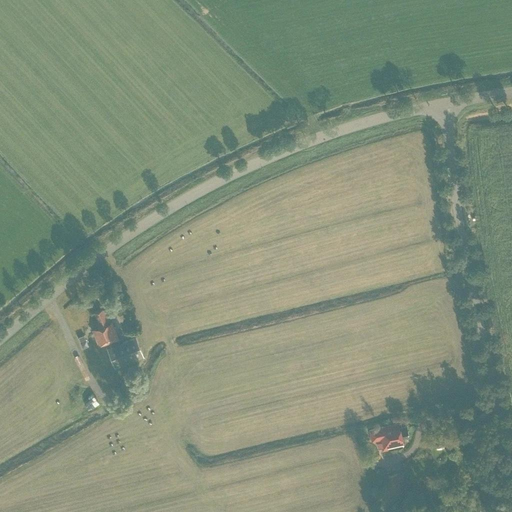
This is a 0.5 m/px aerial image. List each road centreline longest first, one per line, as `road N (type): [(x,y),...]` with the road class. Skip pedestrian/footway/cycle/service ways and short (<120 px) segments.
road 1 (tertiary): [(0,338),(117,242),(214,182),(344,129),(445,103)]
road 2 (tertiary): [(445,103),(463,248),(511,472)]
